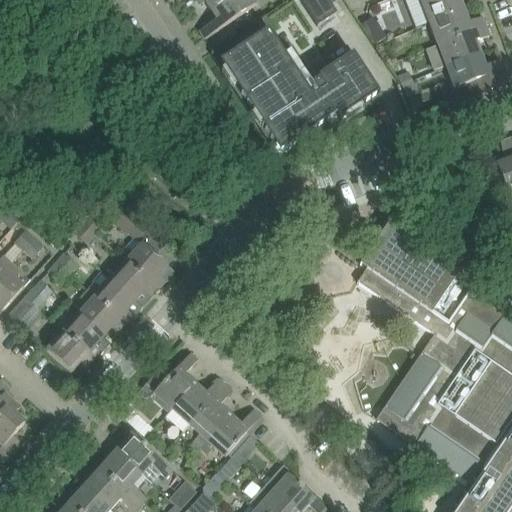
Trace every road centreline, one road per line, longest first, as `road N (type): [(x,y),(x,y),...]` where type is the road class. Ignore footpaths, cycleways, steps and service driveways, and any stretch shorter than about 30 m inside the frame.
road 1 (residential): [(341,511),(338,494),(276,404),(173,315)]
road 2 (residential): [(511,102),(294,180)]
road 3 (residential): [(176,134),(34,28),(0,16)]
road 4 (residential): [(176,134),(187,82),(137,0)]
road 5 (residential): [(73,422),(173,315)]
road 6 (residential): [(173,315),(230,229),(233,202)]
